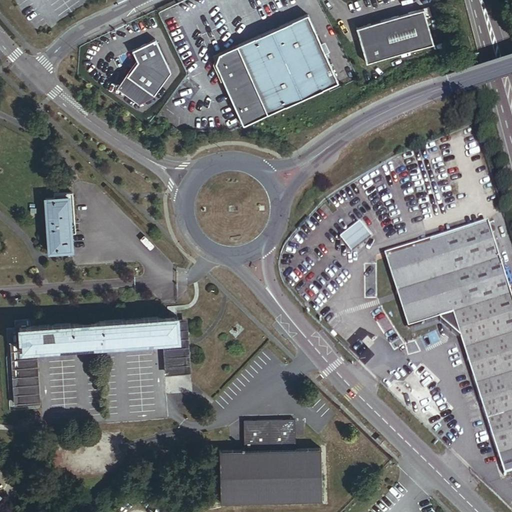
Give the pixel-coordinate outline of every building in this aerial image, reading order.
[(429,47),(419,11),(352,30),(362,66),(429,47)] [(222,57),(218,66),(214,68),(239,126),(250,121),(335,84),(305,16),(220,52),(222,57)] [(150,96),(167,73),(152,40),(129,51),(134,62),(123,77),(121,92),(136,103),(150,96)] [(220,52),(215,54),(212,63),(214,68),(218,66),(222,57),(220,52)] [(70,251),(69,221),(71,220),(71,193),(52,193),(52,197),(42,197),(43,251),(70,251)] [(358,221),(339,236),(350,250),(370,235),(358,221)] [(511,474),(511,303),(487,225),(390,256),(414,328),(439,320),(440,323),(460,341),(504,477),(511,474)] [(190,393),(185,320),(175,321),(174,316),(19,327),(19,332),(9,332),(15,404),(39,402),(36,351),(161,343),(165,394),(190,393)] [(318,501),(317,448),(294,449),(293,420),(243,420),(243,447),(240,447),(240,450),(217,450),(218,502),(318,501)]
